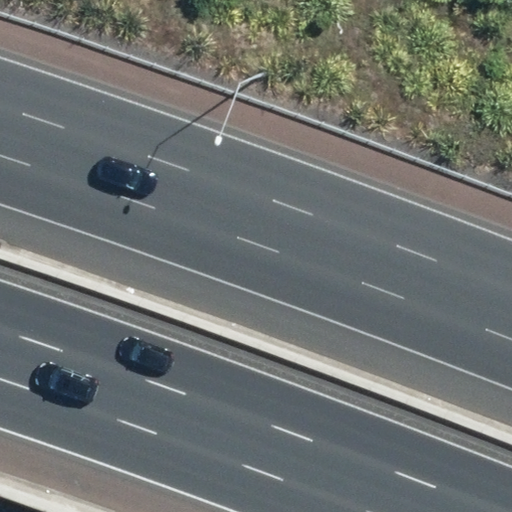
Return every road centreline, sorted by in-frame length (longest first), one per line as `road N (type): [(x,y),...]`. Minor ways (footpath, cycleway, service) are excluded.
road 1 (motorway): [(0,181),(246,259),(511,361)]
road 2 (motorway): [(496,511),(0,329)]
